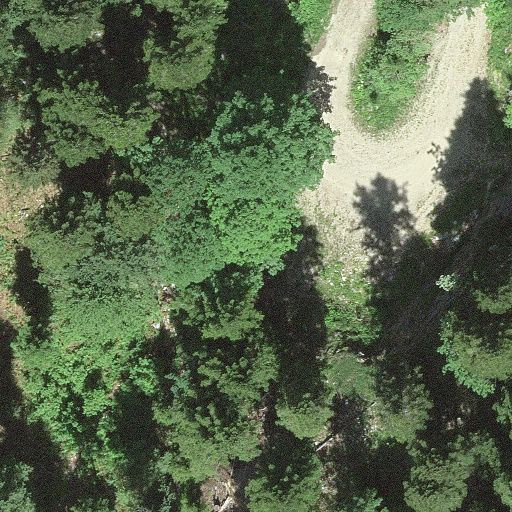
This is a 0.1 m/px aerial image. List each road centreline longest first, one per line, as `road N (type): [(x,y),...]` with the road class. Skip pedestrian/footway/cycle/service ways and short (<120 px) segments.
road 1 (track): [(374,168),(412,163),(438,141),(466,61),(474,0)]
road 2 (track): [(357,0),(323,75),(330,136),(374,168)]
